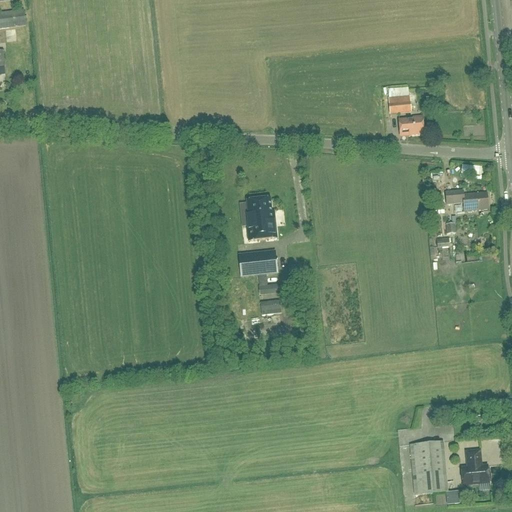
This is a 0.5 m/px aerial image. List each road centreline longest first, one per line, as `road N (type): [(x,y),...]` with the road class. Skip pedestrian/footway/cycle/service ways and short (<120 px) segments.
road 1 (tertiary): [(0,129),(511,156)]
road 2 (secondary): [(511,149),(497,0)]
